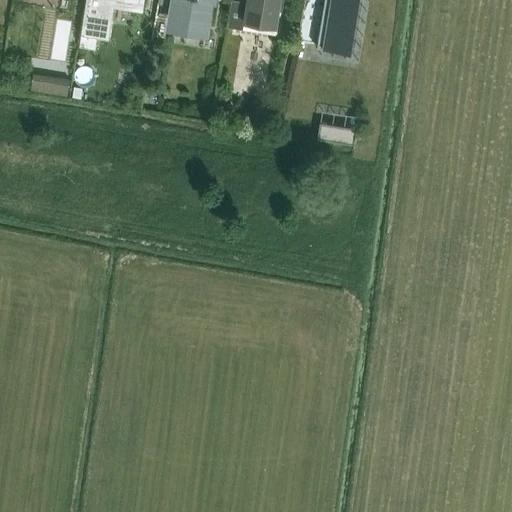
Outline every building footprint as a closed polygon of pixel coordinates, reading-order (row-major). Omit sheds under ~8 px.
[(85,0),(80,33),(96,35),(106,37),(111,0),(85,0)] [(171,6),(169,19),(206,25),(210,0),(157,0),(157,3),(171,6)] [(238,0),(230,0),(226,26),(242,29),(243,21),(274,26),(277,10),(281,11),(282,0),(242,0),(242,1),(238,0)] [(318,42),(322,43),(348,47),(356,0),(302,0),(296,41),(298,41),(298,39),(316,42),(316,44),(317,45),(318,42)] [(80,33),(78,46),(94,49),(96,35),(80,33)] [(36,74),(34,89),(47,91),(49,75),(36,74)] [(215,100),(213,114),(232,117),(234,103),(215,100)] [(353,144),(355,128),(319,122),(316,137),(353,144)]
